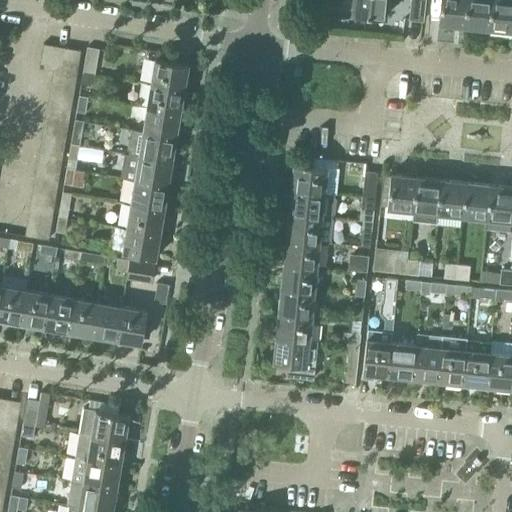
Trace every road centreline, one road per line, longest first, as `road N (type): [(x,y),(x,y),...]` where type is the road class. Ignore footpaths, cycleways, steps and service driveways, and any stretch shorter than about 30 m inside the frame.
road 1 (residential): [(188,393),(257,46)]
road 2 (residential): [(257,46),(0,0)]
road 3 (residential): [(492,511),(501,431),(323,410)]
road 4 (residential): [(188,393),(0,361)]
road 5 (residential): [(373,57),(366,126),(285,118)]
road 6 (residential): [(511,71),(373,57)]
road 7 (residential): [(323,410),(188,393)]
road 8 (residential): [(323,410),(317,478),(254,472)]
road 9 (residential): [(170,511),(188,393)]
